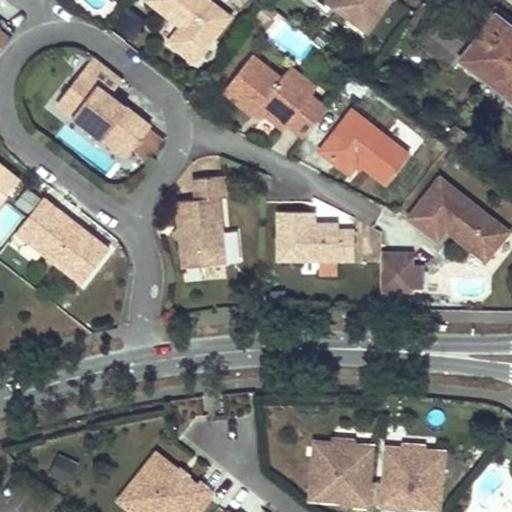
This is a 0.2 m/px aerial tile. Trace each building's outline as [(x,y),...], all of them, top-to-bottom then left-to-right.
[(209,0),(148,0),(172,19),(176,14),(184,20),(180,25),(168,41),(194,61),(230,16),(209,0)] [(337,0),(335,4),(351,15),(352,13),(369,25),(387,0),(337,0)] [(511,19),(494,5),(491,9),(511,26),(511,19)] [(273,15),(263,7),(254,18),(265,26),(273,15)] [(459,59),(511,100),(511,26),(491,9),(480,25),(484,27),(477,36),(440,7),(416,37),(454,66),(459,59)] [(184,20),(176,14),(172,19),(180,25),(184,20)] [(0,29),(0,51),(11,38),(0,29)] [(251,54),(222,90),(251,113),(253,112),(256,107),(264,113),(282,127),(286,122),(304,136),(327,108),(310,94),(316,86),(289,65),(280,77),(251,54)] [(93,55),(63,94),(81,107),(73,117),(125,157),(150,125),(110,94),(122,78),(93,55)] [(63,94),(55,103),(73,117),(81,107),(63,94)] [(264,113),(256,107),(253,112),(260,118),(264,113)] [(350,108),(319,150),(350,173),(358,161),(386,182),(408,151),(350,108)] [(0,203),(19,180),(0,164),(0,203)] [(225,198),(222,175),(194,179),(196,200),(175,202),(183,267),(225,263),(218,198),(225,198)] [(409,216),(439,239),(447,229),(452,223),(457,227),(453,233),(487,260),(510,230),(440,175),(409,216)] [(24,184),(14,201),(29,209),(39,192),(24,184)] [(109,249),(42,197),(25,220),(37,230),(28,241),(83,284),(109,249)] [(0,246),(24,214),(6,201),(0,209),(0,246)] [(308,214),(277,213),(277,262),(354,262),(354,233),(338,233),(338,226),(313,226),(308,226),(308,214)] [(37,230),(25,220),(16,231),(28,241),(37,230)] [(452,223),(447,229),(453,233),(457,227),(452,223)] [(382,247),(380,283),(421,285),(423,249),(382,247)] [(329,428),(329,432),(336,436),(352,437),(353,433),(353,429),(329,428)] [(313,431),(309,498),(341,500),(341,496),(350,496),(349,506),(366,507),(366,502),(374,503),(377,470),(368,469),(371,434),(353,433),(352,437),(336,436),(329,432),(313,431)] [(404,436),(403,441),(420,442),(424,437),(424,433),(404,432),(404,436)] [(404,436),(386,435),(384,470),(377,470),(374,503),(380,503),(380,508),(396,508),(397,500),(406,500),(406,504),(437,506),(441,438),(424,437),(420,442),(403,441),(404,436)] [(155,452),(118,500),(131,510),(135,506),(142,511),(196,511),(210,496),(208,494),(210,490),(198,481),(193,487),(185,480),(178,475),(177,470),(155,452)] [(50,470),(69,480),(78,463),(59,454),(50,470)] [(190,474),(180,466),(177,470),(178,475),(185,480),(190,474)] [(350,496),(341,496),(341,500),(340,505),(349,506),(350,496)] [(397,500),(396,508),(405,509),(406,504),(406,500),(397,500)]
